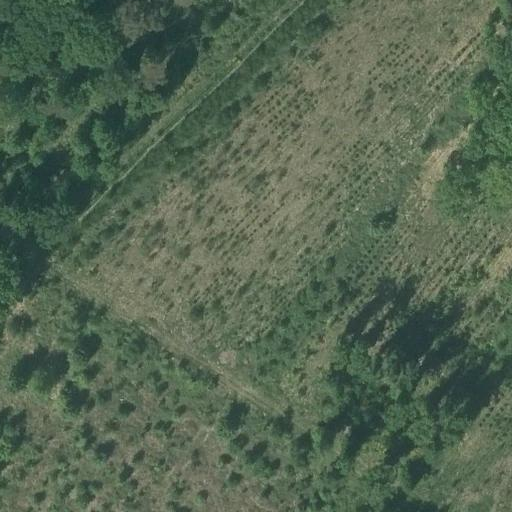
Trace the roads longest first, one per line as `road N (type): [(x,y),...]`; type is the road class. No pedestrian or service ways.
road 1 (unknown): [(218,362),(289,302),(348,291),(511,151)]
road 2 (unknown): [(234,371),(71,250),(0,340)]
road 3 (unknown): [(387,474),(234,371)]
road 4 (unknown): [(128,511),(234,371)]
